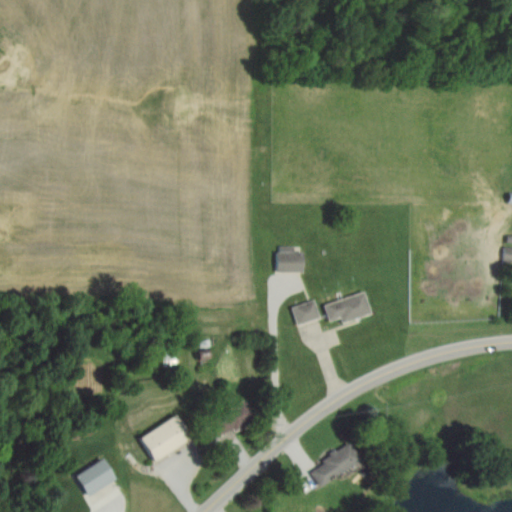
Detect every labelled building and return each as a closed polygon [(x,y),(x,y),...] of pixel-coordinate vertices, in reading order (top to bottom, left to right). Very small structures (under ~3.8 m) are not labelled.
[(276,272),(303,272),(303,248),(276,248),(276,272)] [(503,263),(511,262),(511,248),(503,248),(503,263)] [(324,305),(329,322),(341,319),(342,324),(371,316),(365,293),(324,305)] [(163,366),(176,365),(175,353),(162,355),(163,366)] [(257,418),(242,399),(209,424),(220,438),(234,428),(238,433),(257,418)] [(152,462),(190,442),(177,417),(139,437),(152,462)] [(318,488),(360,463),(349,444),(307,469),(318,488)] [(73,477),(89,499),(115,480),(99,458),(73,477)]
